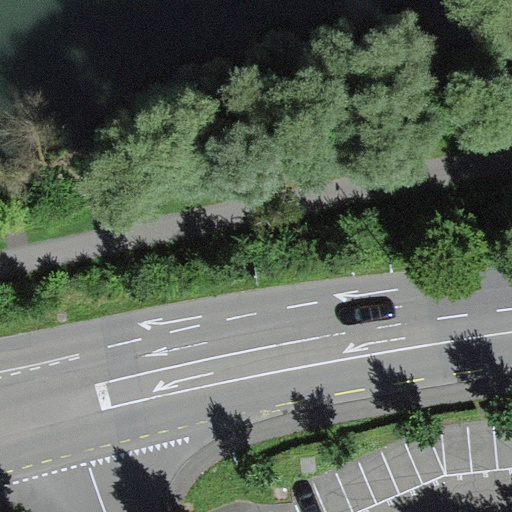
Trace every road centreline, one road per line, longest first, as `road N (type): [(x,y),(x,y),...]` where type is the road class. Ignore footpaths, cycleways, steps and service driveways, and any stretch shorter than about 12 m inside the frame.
road 1 (primary): [(511,307),(344,329),(71,390)]
road 2 (residential): [(71,390),(109,511)]
